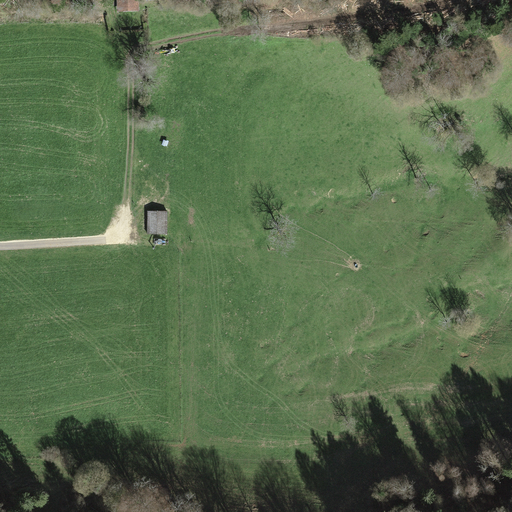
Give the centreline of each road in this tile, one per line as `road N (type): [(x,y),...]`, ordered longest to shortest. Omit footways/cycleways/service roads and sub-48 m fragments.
road 1 (track): [(132,238),(129,42),(437,0)]
road 2 (track): [(0,243),(132,238)]
